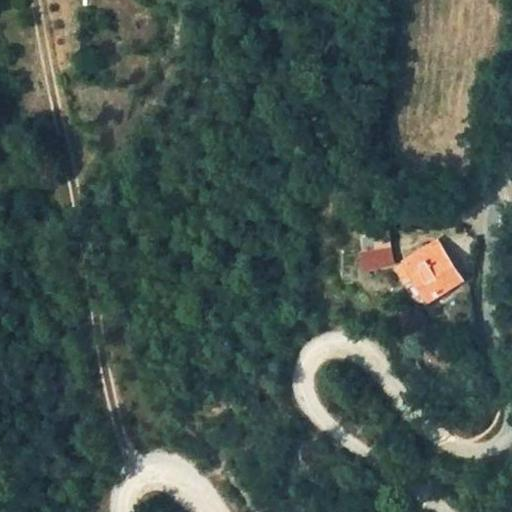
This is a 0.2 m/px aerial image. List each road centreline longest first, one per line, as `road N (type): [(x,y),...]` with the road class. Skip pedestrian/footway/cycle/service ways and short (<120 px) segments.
road 1 (track): [(463,511),(318,415),(304,399),(304,372),(314,353),(338,342),(362,344),(377,352),(409,412),(455,448),(479,452),(501,442),(511,416),(491,339)]
road 2 (unclassified): [(491,339),(489,246),(511,153)]
road 3 (track): [(217,511),(187,474),(160,468),(143,472),(123,496),(123,511)]
